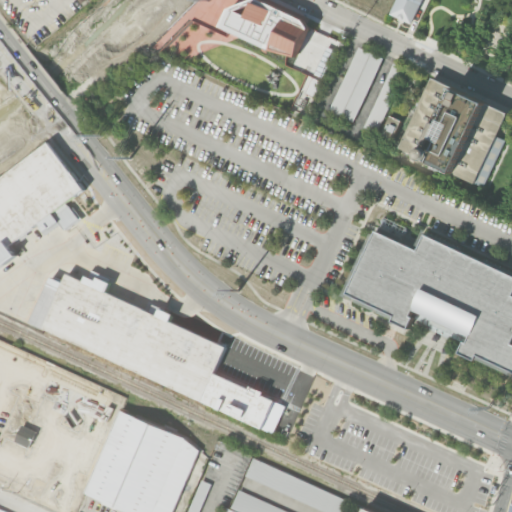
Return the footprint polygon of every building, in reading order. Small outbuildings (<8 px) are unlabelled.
[(421,0),(411,23),(389,13),(395,0),(421,0)] [(221,27),(296,59),(309,27),(296,22),(298,16),(269,3),(268,6),(255,1),(249,15),(238,10),(239,8),(231,5),(221,27)] [(328,110),(352,122),(383,58),(359,46),(328,110)] [(483,187),(506,139),(497,136),(509,112),(432,76),(399,147),(402,149),(400,154),(427,166),(428,163),(452,174),(453,172),(483,187)] [(304,94),(312,98),(321,81),(312,77),(304,94)] [(401,120),(392,141),(380,135),(390,115),(401,120)] [(0,178),(49,142),(85,189),(0,256),(0,178)] [(460,352),(475,360),(478,354),(511,369),(511,274),(426,233),(419,250),(377,230),(348,292),(396,315),(393,321),(409,328),(414,317),(411,315),(415,307),(472,334),(468,342),(465,341),(460,352)] [(67,273),(228,348),(215,373),(286,406),(274,434),(27,323),(49,275),(63,281),(67,273)] [(0,458),(140,511),(174,511),(203,437),(0,359),(0,458)] [(345,511),(350,500),(252,459),(245,477),(327,511),(345,511)] [(238,511),(289,511),(238,490),(231,508),(238,511)]
